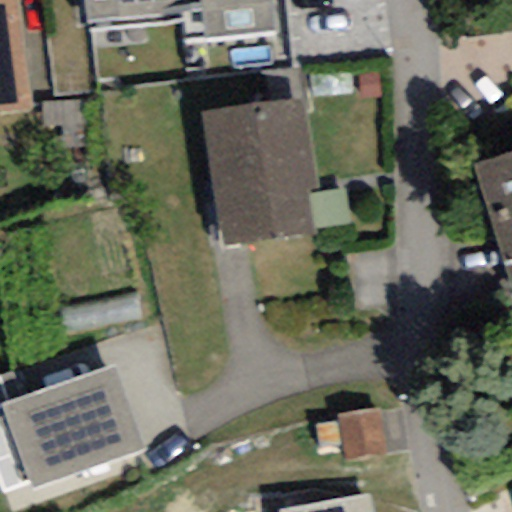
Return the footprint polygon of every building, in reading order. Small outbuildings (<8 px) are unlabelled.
[(0,0),(0,120),(31,116),(15,0),(0,0)] [(266,0),(83,0),(88,42),(182,33),(184,51),(271,43),(266,0)] [(303,107),(202,121),(222,257),(313,244),(306,195),(315,194),(303,107)] [(511,164),(474,176),(511,300),(511,164)] [(0,387),(0,422),(27,501),(144,461),(114,374),(8,410),(0,387)] [(351,471),(394,464),(385,418),(342,425),(351,471)]
